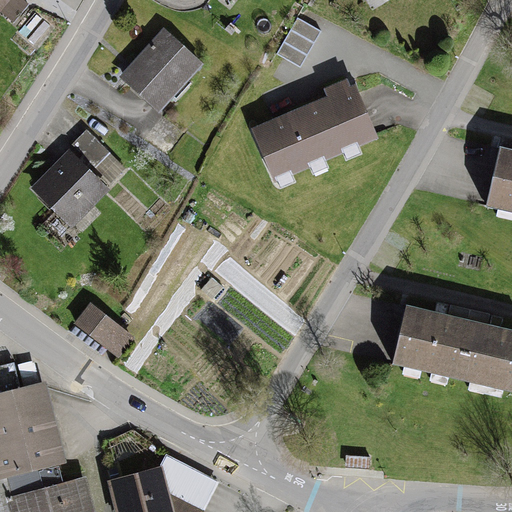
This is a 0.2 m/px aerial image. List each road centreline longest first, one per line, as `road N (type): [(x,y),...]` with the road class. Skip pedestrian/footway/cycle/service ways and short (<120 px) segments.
road 1 (residential): [(236,459),(398,192),(501,0)]
road 2 (unclassified): [(236,459),(144,410),(0,307)]
road 3 (unclassified): [(107,0),(0,174)]
road 4 (unclassified): [(382,502),(511,500)]
